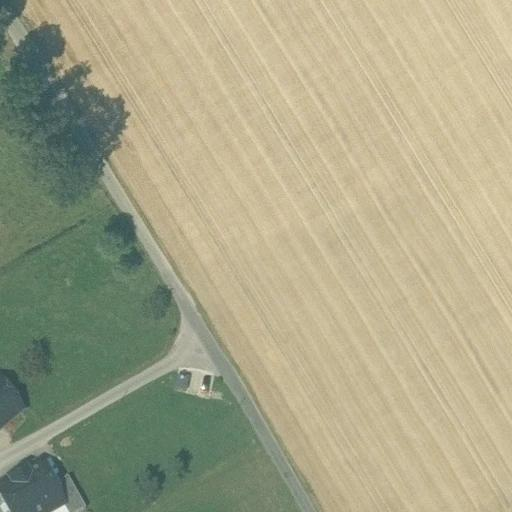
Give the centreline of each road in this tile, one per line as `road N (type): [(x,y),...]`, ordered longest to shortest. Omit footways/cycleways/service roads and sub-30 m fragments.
road 1 (track): [(4,0),(312,511)]
road 2 (track): [(210,341),(0,458)]
